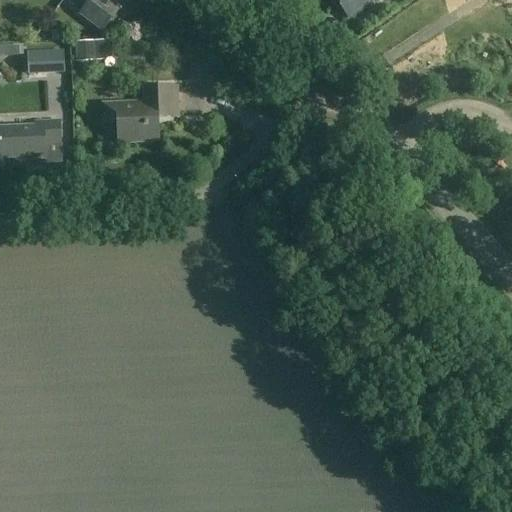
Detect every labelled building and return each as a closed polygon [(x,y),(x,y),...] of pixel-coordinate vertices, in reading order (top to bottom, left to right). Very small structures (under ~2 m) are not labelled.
[(81,0),(89,6),(81,16),(103,32),(117,13),(107,6),(111,0),(81,0)] [(376,0),(335,0),(350,20),(376,0)] [(66,52),(49,53),(50,75),(67,74),(66,52)] [(52,105),(63,104),(62,86),(51,87),(52,105)] [(179,119),(177,89),(144,90),(144,104),(103,106),(103,126),(117,125),(118,145),(159,144),(158,120),(179,119)] [(60,140),(59,123),(36,124),(36,128),(0,129),(0,160),(24,160),(24,162),(45,161),(44,141),(60,140)]
